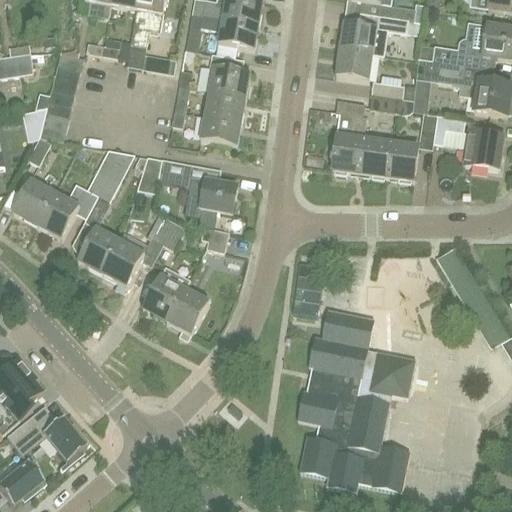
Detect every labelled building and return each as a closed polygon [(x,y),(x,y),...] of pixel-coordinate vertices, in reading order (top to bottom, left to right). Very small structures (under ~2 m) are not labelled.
[(111,11),(113,0),(85,0),(84,7),(90,8),(87,21),(108,25),(110,11),(111,11)] [(137,16),(139,0),(113,0),(111,11),(137,16)] [(166,0),(139,0),(137,16),(130,57),(129,57),(127,72),(128,72),(128,73),(143,76),(149,36),(159,38),(166,0)] [(218,0),(216,8),(214,24),(259,32),(264,8),(248,5),(248,0),(218,0)] [(381,10),(382,0),(347,0),(347,5),(381,10)] [(511,0),(485,0),(483,15),(511,19),(511,0)] [(195,4),(192,20),(202,22),(205,6),(196,4),(195,4)] [(383,23),(414,27),(422,29),(424,10),(416,9),(415,15),(385,11),(383,23)] [(189,36),(186,56),(198,58),(202,38),(200,37),(200,34),(219,37),(217,50),(215,61),(234,64),(236,53),(255,57),(259,32),(214,24),(202,22),(192,20),(189,36)] [(340,56),(373,61),(384,63),(388,36),(412,39),(414,27),(383,23),(381,35),(344,30),(340,56)] [(433,67),(465,72),(466,65),(471,61),(483,63),(511,67),(511,34),(488,31),(485,47),(464,44),(459,47),(458,56),(435,52),(433,67)] [(102,61),(103,52),(87,49),(86,58),(102,61)] [(103,52),(102,61),(117,64),(119,55),(103,52)] [(369,88),(373,61),(340,56),(336,83),(369,88)] [(0,83),(33,79),(30,59),(0,63),(0,83)] [(57,74),(81,78),(84,65),(61,60),(57,74)] [(463,84),(465,72),(433,67),(418,65),(416,85),(453,90),(452,92),(460,94),(459,101),(477,104),(475,117),(507,122),(507,118),(511,119),(511,114),(511,98),(510,98),(511,90),(480,86),(463,84)] [(209,98),(246,105),(251,80),(214,73),(209,98)] [(78,90),(81,78),(57,74),(54,85),(78,90)] [(181,77),(179,92),(190,94),(192,78),(181,77)] [(75,101),(78,90),(54,85),(52,97),(75,101)] [(372,100),(403,105),(405,93),(374,88),(372,100)] [(72,113),(75,101),(52,97),(48,109),(72,113)] [(242,129),(246,105),(209,98),(205,122),(242,129)] [(414,107),(403,105),(372,100),(370,115),(395,119),(397,120),(403,122),(410,121),(413,118),(414,107)] [(174,117),(185,119),(188,103),(177,101),(174,117)] [(367,123),(363,123),(365,110),(338,106),(336,119),(341,120),(337,143),(337,142),(332,176),(360,180),(366,138),(365,138),(367,123)] [(69,125),(72,113),(48,109),(46,120),(69,125)] [(182,134),(185,119),(174,117),(172,132),(182,134)] [(66,137),(69,125),(46,120),(43,132),(66,137)] [(434,150),(439,122),(425,120),(420,148),(434,150)] [(238,153),(242,129),(205,122),(200,147),(238,153)] [(439,122),(434,150),(443,151),(446,136),(464,139),(466,126),(439,122)] [(63,148),(66,137),(43,132),(40,143),(40,144),(63,148)] [(391,150),(378,148),(379,140),(366,138),(360,180),(387,183),(391,150)] [(470,138),(465,171),(499,176),(504,143),(470,138)] [(391,150),(387,183),(414,187),(419,153),(407,152),(408,144),(392,142),(391,150)] [(51,150),(40,144),(40,143),(28,166),(39,172),(51,150)] [(145,160),(139,193),(156,196),(162,163),(145,160)] [(188,183),(190,171),(163,166),(163,167),(160,179),(159,187),(183,191),(187,192),(188,185),(188,183)] [(76,191),(68,206),(55,199),(37,233),(62,246),(76,219),(87,225),(98,203),(110,181),(99,175),(87,196),(76,191)] [(110,181),(98,203),(109,209),(121,187),(110,181)] [(192,184),(190,197),(204,199),(201,215),(233,221),(238,192),(192,184)] [(37,233),(55,199),(30,186),(12,219),(37,233)] [(90,270),(88,273),(102,281),(120,247),(84,229),(72,251),(83,257),(78,267),(79,268),(81,264),(90,270)] [(176,229),(164,251),(175,257),(187,235),(176,229)] [(209,247),(207,254),(225,259),(230,239),(205,233),(202,245),(209,247)] [(120,247),(102,281),(127,294),(145,261),(120,247)] [(511,342),(511,329),(459,248),(441,259),(434,263),(491,355),(501,349),(511,342)] [(330,264),(306,260),(298,309),(323,313),(330,264)] [(168,329),(190,286),(166,273),(161,282),(143,315),(168,329)] [(190,286),(168,329),(192,342),(210,308),(186,295),(191,286),(190,286)] [(369,355),(368,355),(374,328),(375,328),(375,327),(329,317),(329,318),(324,346),(316,344),(309,374),(313,375),(311,382),(308,398),(305,398),(298,428),(316,431),(314,445),(304,443),(297,477),(330,484),(328,493),(358,499),(362,478),(375,480),(372,493),(402,500),(408,469),(410,459),(382,453),(392,402),(408,406),(417,367),(368,357),(369,355)] [(511,342),(501,349),(511,367),(511,342)] [(36,385),(17,364),(14,367),(11,363),(8,361),(4,360),(1,361),(0,360),(0,443),(3,441),(18,428),(32,416),(27,411),(42,399),(33,388),(36,385)] [(3,442),(19,461),(28,453),(43,442),(60,463),(66,471),(81,458),(79,455),(86,449),(82,444),(70,429),(67,432),(59,422),(49,431),(47,429),(36,415),(33,418),(3,442)] [(0,487),(0,503),(3,501),(11,511),(12,511),(13,511),(12,511),(21,504),(23,507),(29,503),(45,490),(43,487),(26,466),(25,466),(26,467),(0,487)] [(49,494),(61,485),(55,477),(43,487),(45,490),(49,494)]
